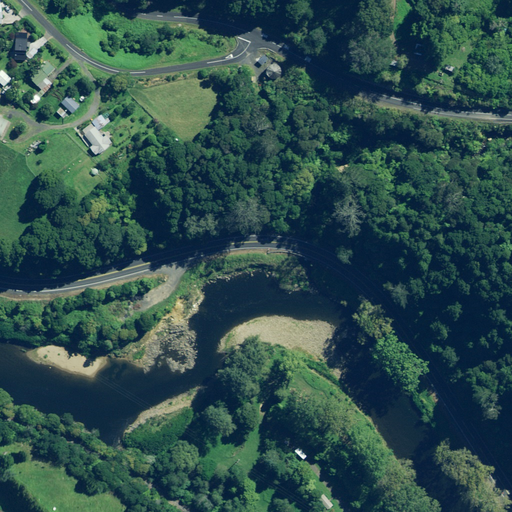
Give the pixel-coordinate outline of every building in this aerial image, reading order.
[(27,61),(28,56),(31,60),(39,52),(34,47),(29,51),(30,41),(16,40),(15,60),(27,61)] [(266,55),(258,62),(263,68),(271,61),(266,55)] [(29,78),(42,90),(31,101),(36,106),(42,99),(41,98),(45,93),(50,88),(49,87),(52,84),(47,79),(56,69),(46,60),(39,68),(29,78)] [(281,74),(282,72),(282,70),(281,68),(279,66),(277,65),(275,64),(273,65),(271,66),(269,67),(268,69),(267,71),(268,74),(269,76),(270,77),(272,78),(274,79),(277,79),(279,78),(280,76),(281,74)] [(12,79),(2,71),(0,72),(0,82),(4,87),(12,79)] [(16,90),(10,84),(4,90),(10,95),(16,90)] [(80,106),(69,96),(62,103),(73,114),(80,106)] [(68,114),(61,108),(57,112),(64,119),(68,114)] [(106,120),(102,115),(93,122),(99,131),(111,121),(108,119),(106,120)] [(10,122),(0,117),(0,140),(1,140),(10,122)] [(91,148),(96,155),(99,153),(100,154),(113,144),(108,136),(104,139),(93,124),(82,131),(93,146),(91,148)] [(334,506),(324,495),(319,499),(329,510),(334,506)]
